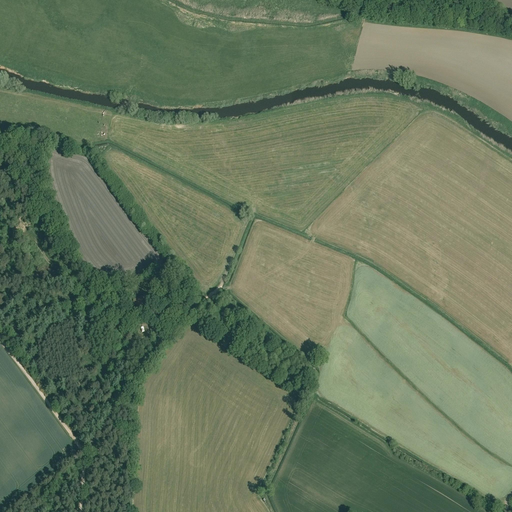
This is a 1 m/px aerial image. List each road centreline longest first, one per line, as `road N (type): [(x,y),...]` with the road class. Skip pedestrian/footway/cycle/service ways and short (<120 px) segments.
road 1 (track): [(84,461),(154,352),(151,325)]
road 2 (track): [(84,461),(0,337)]
